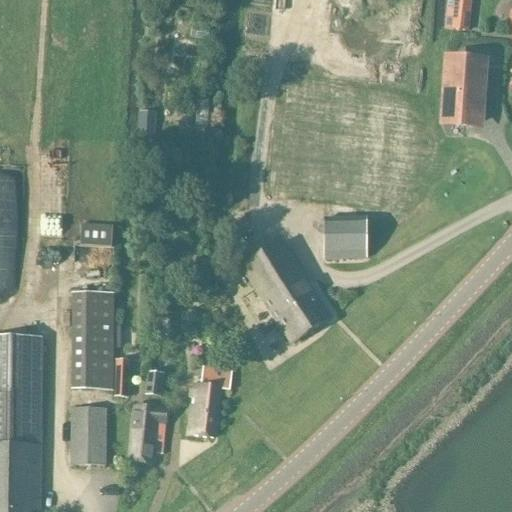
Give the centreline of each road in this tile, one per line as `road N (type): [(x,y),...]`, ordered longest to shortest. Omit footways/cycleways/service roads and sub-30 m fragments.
road 1 (tertiary): [(242,511),(330,433),(511,240)]
road 2 (track): [(46,0),(36,212),(56,276)]
